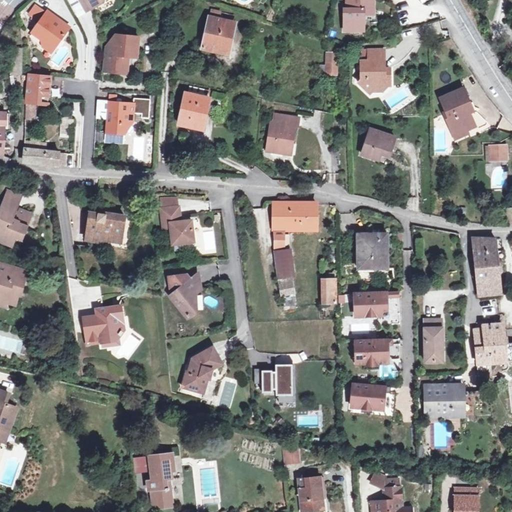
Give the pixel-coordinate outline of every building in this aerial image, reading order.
[(77,0),(84,13),(104,2),(104,1),(105,0),(77,0)] [(365,30),(365,14),(365,9),(375,9),(374,0),(347,0),(348,8),(346,9),(346,30),(365,30)] [(33,18),(40,23),(47,13),(40,8),(33,18)] [(49,10),(47,13),(40,23),(33,32),(42,40),(43,48),(45,47),(51,45),(55,49),(71,26),(49,10)] [(203,47),(220,51),(222,42),(230,44),(235,23),(210,17),(203,47)] [(117,49),(108,48),(105,72),(127,74),(129,57),(138,58),(140,36),(118,34),(117,49)] [(228,53),(230,44),(222,42),(220,51),(228,53)] [(12,74),(23,74),(23,73),(23,48),(13,48),(12,74)] [(327,73),(337,73),(338,53),(327,53),(327,73)] [(385,75),(385,68),(385,57),(369,57),(369,60),(361,60),(361,81),(359,83),(371,94),(373,93),(379,86),(383,86),(391,86),(390,74),(385,75)] [(29,74),(27,94),(49,97),(51,76),(29,74)] [(443,114),(451,132),(462,127),(466,129),(475,125),(469,112),(467,113),(464,106),(470,103),(463,87),(440,98),(446,112),(443,114)] [(203,110),(207,111),(210,98),(187,93),(184,104),(183,110),(180,125),(199,129),(203,110)] [(49,97),(27,94),(27,102),(49,104),(49,97)] [(70,101),(70,115),(80,116),(80,101),(70,101)] [(106,142),(112,143),(117,136),(118,134),(124,135),(132,124),(134,105),(116,103),(111,102),(110,102),(106,142)] [(10,113),(6,113),(5,126),(2,126),(1,145),(2,151),(5,151),(6,130),(10,130),(10,113)] [(295,126),(298,126),(299,118),(275,114),(273,122),(271,122),(266,150),(286,154),(288,143),(293,143),(295,126)] [(73,127),(73,117),(60,118),(61,128),(73,127)] [(468,133),(466,129),(462,127),(451,132),(454,139),(468,133)] [(379,160),(381,154),(382,150),(390,153),(395,138),(370,130),(362,155),(379,160)] [(123,144),(124,135),(118,134),(117,136),(112,143),(123,144)] [(25,149),(45,151),(46,144),(26,142),(25,149)] [(507,145),(491,146),(492,161),(507,161),(507,145)] [(45,151),(25,149),(25,162),(59,166),(60,153),(45,151)] [(332,171),(340,171),(340,150),(332,150),(332,171)] [(3,205),(17,210),(23,196),(9,190),(3,205)] [(178,199),(163,200),(164,208),(179,206),(178,199)] [(275,231),(291,231),(316,231),(316,204),(275,202),(275,231)] [(19,211),(17,210),(3,205),(0,211),(0,240),(7,243),(10,235),(16,238),(19,231),(25,233),(33,214),(20,209),(19,211)] [(165,227),(172,226),(174,244),(196,242),(193,220),(182,221),(180,206),(179,206),(164,208),(163,208),(165,227)] [(126,216),(106,213),(106,214),(99,213),(99,215),(91,213),(87,241),(103,243),(104,237),(122,239),(126,216)] [(19,231),(16,238),(22,240),(25,233),(19,231)] [(291,231),(275,231),(275,232),(276,252),(290,250),(291,231)] [(385,247),(388,247),(388,233),(358,233),(358,269),(373,268),(373,264),(385,264),(385,247)] [(10,235),(7,243),(13,246),(16,238),(10,235)] [(473,253),(497,250),(496,238),(472,238),(473,253)] [(389,268),(388,247),(385,247),(385,264),(373,264),(373,268),(389,268)] [(291,250),(290,250),(276,252),(278,270),(293,267),(291,250)] [(473,253),(476,277),(499,275),(498,265),(497,250),(473,253)] [(0,298),(0,297),(8,300),(7,302),(16,305),(19,294),(14,292),(15,288),(23,291),(27,278),(25,278),(27,271),(0,262),(0,298)] [(295,277),(293,267),(278,270),(278,280),(284,312),(290,311),(291,316),(298,315),(292,283),(289,283),(288,278),(295,277)] [(189,316),(197,309),(197,292),(203,288),(199,274),(180,278),(189,316)] [(478,296),(501,294),(499,275),(476,277),(478,296)] [(323,304),(336,304),(336,279),(323,279),(323,304)] [(397,292),(354,293),(354,315),(397,314),(397,292)] [(483,315),(500,313),(498,298),(481,300),(483,315)] [(122,306),(102,309),(102,314),(97,314),(98,318),(84,319),(86,336),(100,334),(102,346),(108,346),(111,341),(117,340),(123,331),(121,330),(119,317),(123,316),(122,306)] [(502,324),(501,318),(482,320),(483,326),(502,324)] [(425,362),(443,361),(442,320),(425,320),(425,362)] [(483,326),(482,320),(473,321),(473,329),(483,328),(483,326)] [(503,343),(502,324),(483,326),(483,328),(485,347),(503,345),(503,343)] [(503,345),(485,347),(483,328),(473,329),(476,348),(477,364),(505,362),(503,345)] [(398,340),(355,340),(355,363),(398,362),(398,340)] [(511,361),(511,342),(508,343),(503,343),(503,345),(505,362),(511,361)] [(183,383),(205,389),(208,378),(210,379),(214,368),(223,363),(214,346),(193,357),(191,365),(194,366),(192,373),(187,371),(183,383)] [(44,363),(54,366),(56,360),(46,356),(44,363)] [(274,370),(261,371),(261,389),(269,389),(269,386),(275,385),(275,392),(290,392),(289,362),(273,362),(274,370)] [(204,394),(205,389),(183,383),(182,387),(204,394)] [(397,389),(354,385),(352,407),(395,411),(397,389)] [(464,388),(447,388),(447,390),(442,390),(441,385),(425,386),(426,417),(439,416),(439,413),(454,413),(454,406),(464,406),(464,388)] [(0,434),(1,431),(8,434),(18,408),(5,404),(9,393),(0,389),(0,443),(1,440),(0,439),(0,434)] [(439,413),(439,416),(464,416),(464,406),(454,406),(454,413),(439,413)] [(5,442),(8,434),(1,431),(0,434),(0,439),(1,440),(5,442)] [(298,447),(287,448),(289,467),(300,466),(298,447)] [(172,470),(170,453),(149,456),(152,480),(150,480),(151,489),(153,508),(174,506),(172,487),(169,487),(168,479),(174,479),(172,470)] [(325,509),(324,498),(321,498),(320,492),(324,491),(322,478),(321,467),(306,468),(307,479),(300,480),(303,511),(325,509)] [(385,488),(401,487),(401,478),(385,479),(385,488)] [(402,511),(401,487),(385,488),(384,488),(384,497),(389,497),(389,500),(371,502),(372,511),(402,511)] [(477,511),(478,497),(455,496),(454,511),(477,511)] [(345,511),(345,499),(332,500),(332,511),(345,511)]
